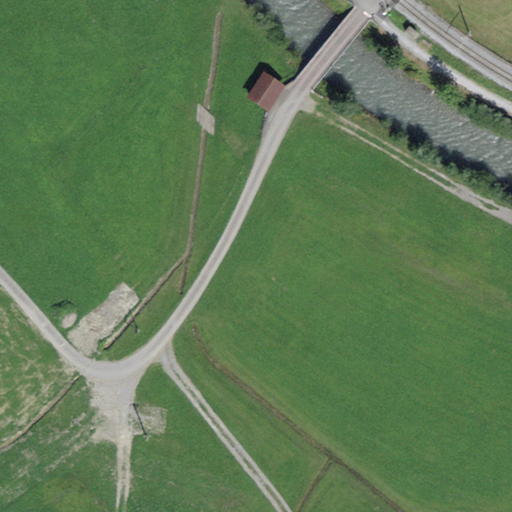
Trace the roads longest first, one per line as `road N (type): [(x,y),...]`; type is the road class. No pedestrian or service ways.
road 1 (unclassified): [(0,281),(92,375),(130,377),(233,238),(302,82),(377,0)]
road 2 (track): [(291,106),(511,221)]
road 3 (track): [(277,511),(154,354)]
road 4 (track): [(130,377),(119,511)]
